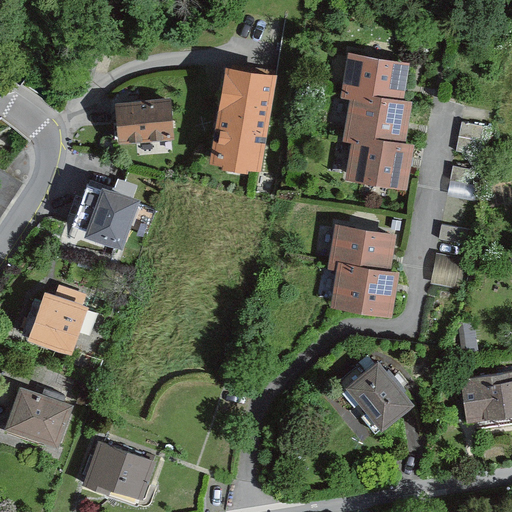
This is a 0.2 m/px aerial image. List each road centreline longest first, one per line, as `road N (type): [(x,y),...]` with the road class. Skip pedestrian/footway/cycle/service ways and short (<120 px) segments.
road 1 (residential): [(511,478),(284,511)]
road 2 (residential): [(0,247),(52,158),(39,127),(0,100)]
